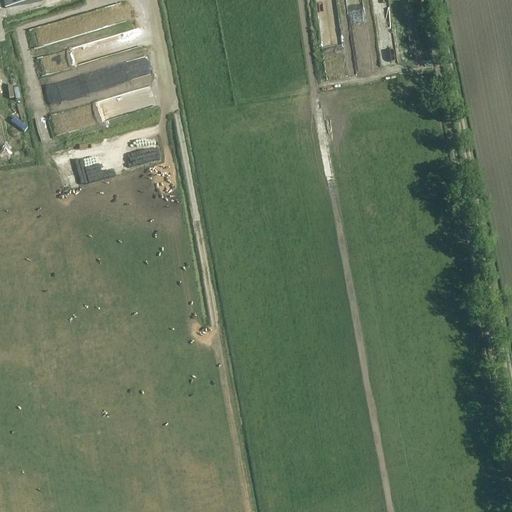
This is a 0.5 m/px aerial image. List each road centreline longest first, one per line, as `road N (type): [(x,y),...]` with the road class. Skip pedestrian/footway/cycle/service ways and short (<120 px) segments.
road 1 (track): [(511,450),(424,0)]
road 2 (track): [(436,0),(511,391)]
